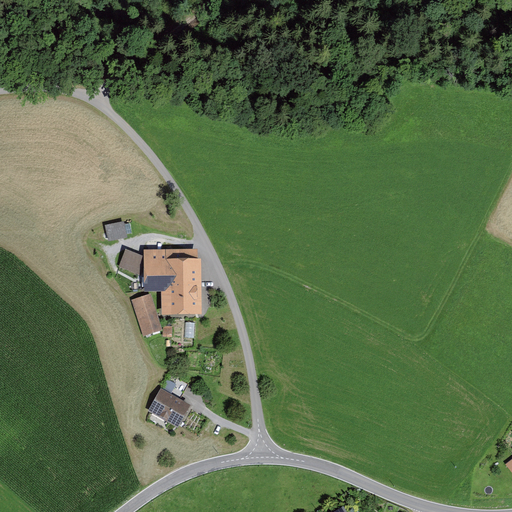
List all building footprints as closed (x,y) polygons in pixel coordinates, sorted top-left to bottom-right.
[(106,226),(109,239),(125,236),(122,223),(106,226)] [(126,253),(120,267),(139,274),(145,260),(126,253)] [(195,286),(199,286),(199,262),(195,262),(195,253),(146,254),(147,289),(163,289),(164,311),(195,311),(195,286)] [(135,302),(146,334),(161,329),(150,297),(135,302)] [(164,327),(163,335),(171,335),(172,327),(164,327)] [(187,407),(177,401),(187,384),(171,375),(151,410),(177,425),(187,407)]
